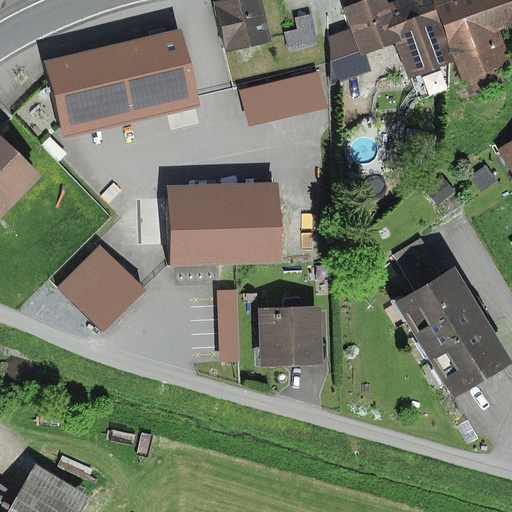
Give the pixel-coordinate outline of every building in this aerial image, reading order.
[(267,0),(224,0),(213,3),(226,55),(277,42),(267,0)] [(389,0),(375,0),(347,10),(353,28),(363,56),(400,43),(413,80),(455,65),(432,2),(431,0),(417,0),(392,9),(389,0)] [(511,0),(436,0),(470,95),(506,81),(502,68),(511,64),(511,60),(502,31),(511,27),(511,0)] [(311,15),(295,19),(298,30),(285,33),(289,50),(317,43),(311,15)] [(363,56),(353,28),(330,35),(332,87),(370,74),(363,56)] [(183,29),(46,62),(65,140),(202,107),(199,97),(183,29)] [(320,74),(243,93),(251,128),(329,109),(320,74)] [(0,135),(0,221),(43,178),(0,135)] [(50,137),(41,146),(59,163),(67,154),(50,137)] [(511,137),(494,148),(511,176),(511,137)] [(277,185),(166,188),(168,266),(279,263),(277,185)] [(424,238),(393,256),(415,292),(445,274),(424,238)] [(99,246),(57,288),(101,331),(142,289),(99,246)] [(415,292),(396,303),(455,399),(511,364),(511,359),(456,267),(445,274),(415,292)] [(188,281),(189,282),(191,283),(192,282),(194,282),(195,281),(195,279),(196,278),(195,276),(194,275),(193,274),(192,273),(190,273),(189,274),(188,275),(187,276),(186,277),(186,279),(187,280),(188,281)] [(198,281),(199,282),(201,283),(202,282),(204,282),(205,281),(206,279),(206,278),(206,276),(205,275),(204,274),(202,273),(201,273),(199,274),(198,275),(197,276),(197,277),(197,279),(197,280),(198,281)] [(208,282),(210,282),(211,283),(213,282),(214,282),(215,281),(216,279),(216,278),(216,276),(215,275),(214,274),(212,273),(211,273),(209,274),(208,275),(207,276),(207,277),(207,279),(207,280),(208,282)] [(178,282),(179,282),(181,283),(182,283),(183,282),(184,281),(185,279),(185,278),(185,276),(184,275),(183,274),(182,274),(180,274),(179,274),(177,275),(177,276),(176,278),(176,279),(177,280),(178,282)] [(238,291),(218,292),(221,362),(240,361),(238,291)] [(321,306),(261,309),(264,368),(308,366),(324,365),(321,306)] [(19,496),(0,482),(0,511),(82,511),(91,497),(38,465),(19,496)]
